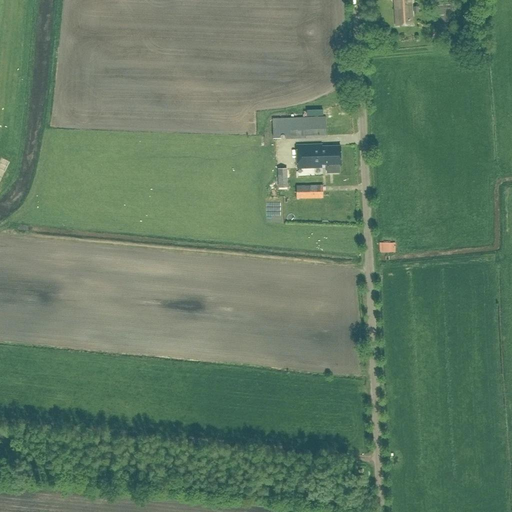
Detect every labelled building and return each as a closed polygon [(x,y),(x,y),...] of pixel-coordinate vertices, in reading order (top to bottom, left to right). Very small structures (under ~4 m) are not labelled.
[(393,0),(396,26),(413,25),(410,0),(393,0)] [(327,138),(326,119),(326,117),(284,118),(285,139),(327,138)] [(321,145),(297,145),(297,146),(298,168),(327,167),(327,173),(339,172),(339,165),(341,165),(341,146),(326,147),(326,150),(322,150),(321,145)] [(326,188),(337,187),(337,179),(326,180),(326,188)] [(289,194),(288,181),(280,181),(281,194),(289,194)] [(323,199),(323,185),(296,185),(296,199),(323,199)] [(332,221),(344,221),(344,213),(344,193),(337,193),(337,209),(327,209),(327,213),(332,213),(332,221)] [(383,250),(397,249),(397,241),(383,242),(383,250)]
